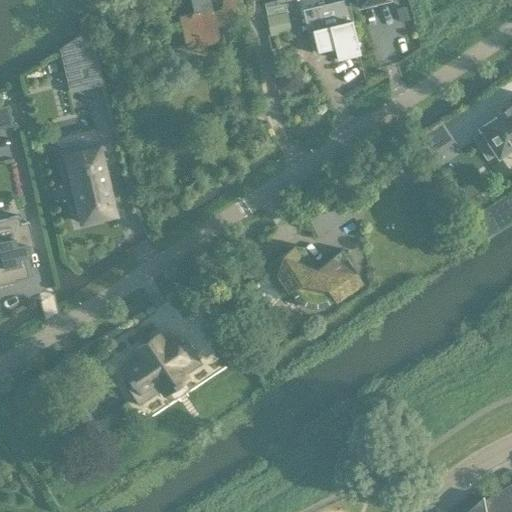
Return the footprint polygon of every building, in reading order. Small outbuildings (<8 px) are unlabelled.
[(214,22),(211,11),(208,0),(189,0),(192,12),(177,15),(185,49),(218,41),(214,22)] [(221,0),(221,9),(211,11),(214,22),(221,20),(222,23),(223,23),(235,23),(235,0),(221,0)] [(318,7),(302,10),(308,33),(312,32),(316,52),(333,48),(336,59),(337,59),(340,60),(347,59),(348,56),(358,54),(351,22),(346,0),(343,0),(332,3),(318,7)] [(409,23),(405,9),(396,12),(400,26),(409,23)] [(283,14),(266,17),(270,36),(287,33),(283,14)] [(88,29),(64,44),(75,90),(101,83),(88,29)] [(7,105),(0,107),(0,128),(12,126),(7,105)] [(511,105),(478,128),(480,131),(471,137),(486,160),(495,154),(497,157),(511,147),(511,105)] [(439,165),(460,151),(440,121),(419,136),(439,165)] [(94,130),(56,139),(64,173),(68,172),(80,223),(101,218),(115,215),(114,213),(112,214),(109,200),(111,200),(111,199),(94,130)] [(399,192),(421,183),(410,157),(388,166),(399,192)] [(26,247),(32,245),(27,222),(19,224),(17,215),(0,219),(0,284),(16,281),(16,279),(27,276),(23,256),(28,254),(26,247)] [(292,248),(270,263),(289,292),(291,291),(297,299),(300,302),(303,303),(306,305),(314,306),(319,306),(322,304),(325,303),(331,299),(332,301),(360,283),(351,269),(353,267),(342,250),(313,268),(310,263),(310,260),(309,260),(308,263),(304,266),(292,248)] [(173,338),(165,343),(158,334),(134,352),(141,361),(125,372),(132,381),(130,382),(132,386),(128,389),(141,407),(163,391),(166,395),(190,377),(187,373),(203,362),(189,344),(181,350),(173,338)] [(491,497),(488,499),(485,501),(484,497),(469,511),(511,511),(511,484),(506,488),(500,491),(491,497)]
